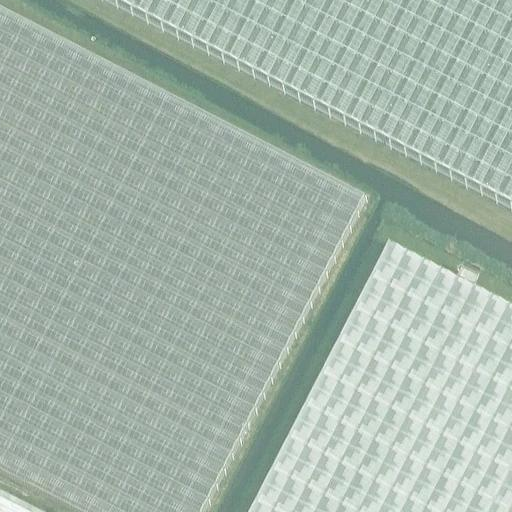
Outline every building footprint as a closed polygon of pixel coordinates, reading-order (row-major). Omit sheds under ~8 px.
[(511,0),(100,0),(168,35),(511,211),(511,0)] [(0,13),(0,476),(69,511),(204,511),(365,202),(0,13)] [(492,511),(511,474),(511,313),(387,250),(252,511),(492,511)] [(511,511),(511,474),(492,511),(511,511)] [(0,511),(36,511),(0,493),(0,511)]
